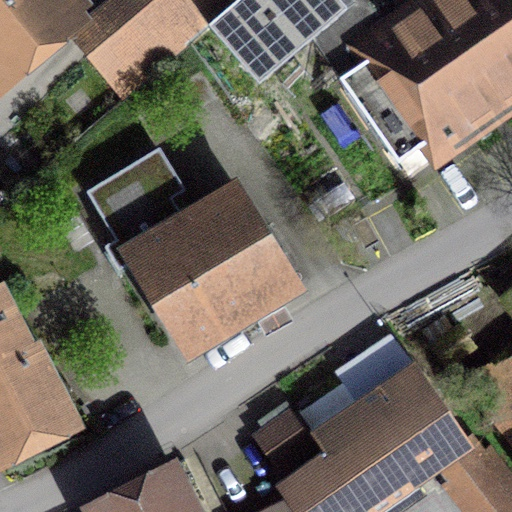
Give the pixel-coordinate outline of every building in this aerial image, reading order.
[(53,0),(0,0),(0,68),(4,73),(70,19),(53,0)] [(236,0),(121,0),(75,39),(124,97),(236,0)] [(511,0),(453,0),(438,11),(426,19),(413,29),(393,0),(354,0),(344,8),(336,0),(242,0),(212,26),(259,82),(310,36),(398,162),(511,84),(511,0)] [(414,0),(426,19),(438,11),(453,0),(414,0)] [(131,259),(134,257),(190,349),(292,288),(233,193),(183,224),(167,198),(181,190),(158,152),(91,193),(131,259)] [(0,437),(3,444),(57,416),(0,300),(0,437)] [(511,308),(510,310),(511,312),(511,352),(510,350),(475,379),(511,425),(511,308)] [(433,348),(448,368),(474,348),(459,328),(433,348)] [(281,486),(297,511),(368,511),(362,502),(429,453),(473,511),(511,511),(511,474),(494,450),(480,458),(415,374),(317,440),(327,455),(281,486)] [(342,383),(300,412),(315,434),(357,405),(342,383)] [(258,438),(277,466),(311,442),(292,415),(258,438)] [(185,511),(168,477),(99,511),(185,511)]
